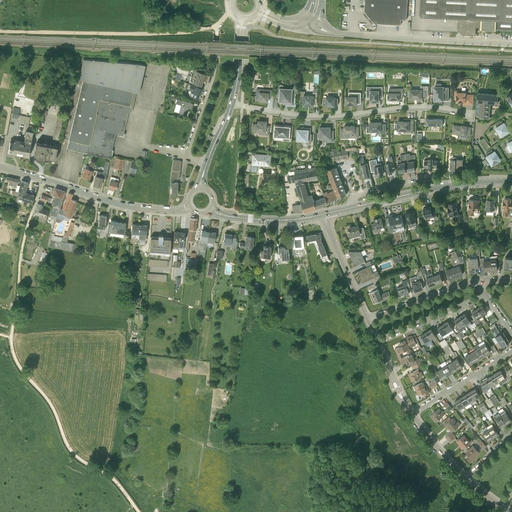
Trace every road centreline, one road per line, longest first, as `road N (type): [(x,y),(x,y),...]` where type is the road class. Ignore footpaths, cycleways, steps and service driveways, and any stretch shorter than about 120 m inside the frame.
road 1 (residential): [(471,115),(431,106),(303,115),(232,103)]
road 2 (track): [(138,511),(115,480),(72,452),(10,337)]
road 3 (track): [(0,31),(217,27)]
road 4 (secondary): [(324,214),(436,187),(511,182)]
road 5 (unclassified): [(330,32),(511,44)]
road 6 (unclassified): [(206,165),(188,156),(189,141),(214,70),(216,29),(230,8)]
road 7 (tertiary): [(189,206),(123,204),(42,178)]
road 8 (track): [(10,337),(31,212)]
